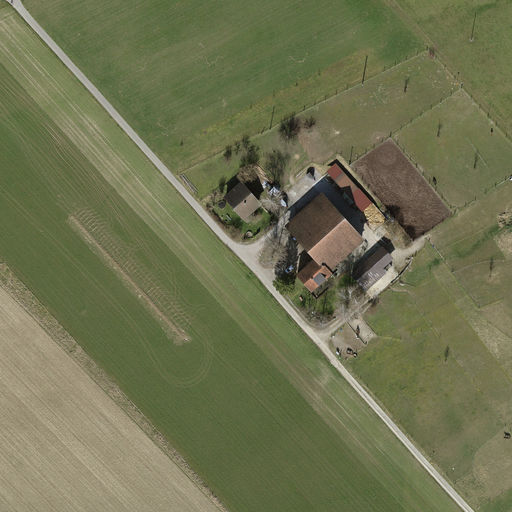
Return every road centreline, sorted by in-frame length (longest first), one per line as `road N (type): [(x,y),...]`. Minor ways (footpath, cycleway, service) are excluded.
road 1 (track): [(321,343),(12,0)]
road 2 (track): [(321,343),(392,277),(398,263),(380,238),(364,234),(315,186),(240,253)]
road 3 (track): [(469,511),(321,343)]
